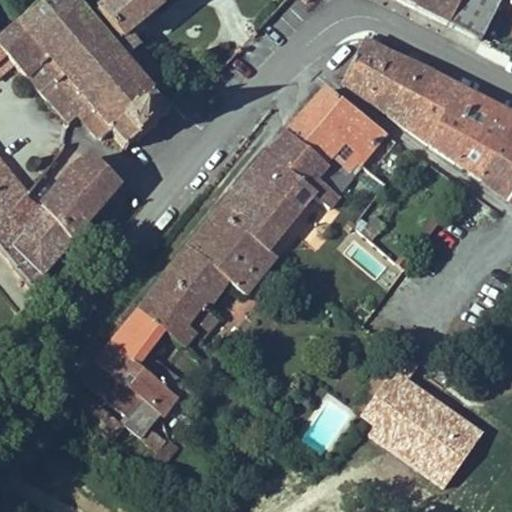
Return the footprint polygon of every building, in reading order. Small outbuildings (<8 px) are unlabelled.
[(87,0),(45,0),(0,42),(0,52),(7,60),(69,129),(78,122),(93,139),(105,129),(123,148),(163,110),(145,90),(164,74),(129,35),(124,40),(96,10),(87,0)] [(107,0),(106,0),(96,10),(124,40),(129,35),(133,30),(107,0)] [(142,23),(121,0),(107,0),(133,30),(142,23)] [(121,0),(142,23),(167,0),(121,0)] [(387,0),(447,31),(462,0),(387,0)] [(505,0),(462,0),(447,31),(481,49),(505,0)] [(339,85),(356,98),(382,52),(363,43),(339,85)] [(0,52),(0,264),(31,301),(45,286),(41,282),(10,249),(0,238),(0,232),(27,201),(39,187),(29,177),(19,189),(0,167),(0,66),(7,60),(0,52)] [(404,64),(382,52),(356,98),(370,108),(380,93),(385,96),(404,64)] [(380,93),(370,108),(402,130),(434,81),(404,64),(385,96),(380,93)] [(470,98),(434,81),(402,130),(453,166),(465,148),(446,135),(470,98)] [(327,89),(285,138),(323,167),(345,139),(367,159),(389,132),(327,89)] [(498,113),(470,98),(446,135),(465,148),(471,153),(498,113)] [(511,134),(511,119),(498,113),(471,153),(465,148),(453,166),(480,185),(511,134)] [(511,194),(511,134),(480,185),(506,204),(511,194)] [(323,167),(285,138),(268,159),(330,208),(337,214),(345,204),(315,178),(323,167)] [(367,159),(345,139),(323,167),(315,178),(345,204),(363,182),(354,174),(367,159)] [(268,159),(223,213),(282,258),(330,208),(268,159)] [(39,215),(10,249),(41,282),(123,195),(96,161),(81,171),(64,185),(39,215)] [(39,215),(27,201),(0,232),(0,238),(10,249),(39,215)] [(282,258),(223,213),(191,250),(230,281),(248,294),(282,258)] [(366,238),(382,226),(374,215),(357,227),(366,238)] [(230,281),(191,250),(167,279),(203,308),(230,331),(237,323),(214,302),(224,289),(230,281)] [(167,279),(151,298),(187,327),(203,308),(167,279)] [(248,294),(230,281),(224,289),(250,309),(257,301),(248,294)] [(187,327),(151,298),(141,311),(166,331),(184,344),(193,332),(187,327)] [(166,331),(141,311),(127,327),(153,347),(166,331)] [(127,327),(111,345),(137,366),(153,347),(127,327)] [(320,353),(331,340),(319,327),(306,341),(320,353)] [(137,366),(111,345),(97,362),(162,414),(177,397),(137,366)] [(162,414),(97,362),(84,378),(132,416),(125,424),(126,425),(144,438),(150,430),(162,414)] [(367,410),(389,378),(379,372),(358,404),(367,410)] [(125,424),(76,384),(62,403),(113,442),(126,425),(125,424)] [(161,439),(156,448),(172,463),(188,441),(170,427),(165,433),(161,439)] [(161,439),(150,430),(144,438),(156,448),(161,439)]
